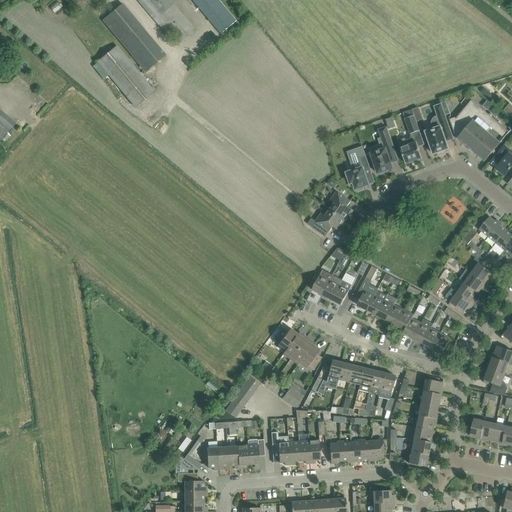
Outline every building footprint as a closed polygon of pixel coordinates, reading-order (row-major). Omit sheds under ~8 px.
[(139,0),(163,30),(167,27),(179,41),(193,30),(169,0),(139,0)] [(192,0),(221,34),(224,39),(234,31),(230,26),(236,22),(221,4),(217,0),(192,0)] [(122,4),(104,20),(144,69),(162,53),(122,4)] [(103,78),(105,77),(109,74),(136,106),(154,91),(116,46),(98,61),(99,62),(93,67),(103,78)] [(484,87),(480,92),(489,100),(491,97),(491,94),(484,87)] [(456,136),(485,161),(509,132),(499,122),(500,121),(491,113),(489,115),(472,100),(456,118),(455,117),(450,119),(449,119),(455,136),(456,136)] [(483,106),(488,110),(492,104),(488,100),(483,106)] [(441,103),(446,115),(450,114),(446,101),(441,103)] [(445,115),(446,115),(441,103),(442,104),(435,106),(438,116),(437,117),(434,119),(433,121),(432,125),(433,128),(433,129),(426,131),(427,135),(425,135),(428,142),(429,142),(434,154),(438,153),(438,154),(445,152),(445,150),(449,149),(442,129),(449,127),(445,115)] [(412,109),(403,112),(405,119),(414,115),(412,109)] [(0,140),(15,124),(0,111),(0,140)] [(414,115),(405,119),(410,134),(420,130),(414,115)] [(395,150),(387,127),(379,130),(382,138),(379,139),(381,145),(376,147),(378,151),(371,154),(378,174),(393,168),(388,152),(395,150)] [(406,137),(397,140),(400,148),(401,148),(406,164),(422,158),(417,142),(416,142),(414,137),(406,139),(406,137)] [(510,170),(511,167),(511,151),(504,145),(495,156),(496,156),(502,161),(496,168),(498,170),(505,176),(510,170)] [(347,175),(346,176),(348,181),(350,182),(350,181),(351,184),(354,183),(356,190),(357,189),(358,191),(363,189),(364,187),(369,185),(367,178),(373,176),(366,155),(363,146),(356,149),(359,157),(361,165),(353,167),(354,170),(347,173),(347,175)] [(327,184),(334,188),(338,183),(331,178),(327,184)] [(330,209),(345,220),(350,214),(351,214),(354,210),(348,206),(351,201),(337,191),(331,200),(334,203),(330,209)] [(301,207),(297,203),(292,207),(296,211),(301,207)] [(341,226),(345,220),(330,209),(325,216),(321,213),(315,221),(330,231),(333,227),(339,231),(342,227),(341,226)] [(480,229),(488,236),(499,224),(490,217),(480,229)] [(496,243),(507,231),(499,224),(488,236),(496,243)] [(478,233),(472,228),(462,240),(468,244),(472,248),(476,251),(479,247),(471,241),(478,233)] [(505,250),(511,241),(511,235),(507,231),(496,243),(505,250)] [(476,251),(481,255),(484,251),(479,247),(476,251)] [(343,255),(338,265),(344,268),(349,258),(348,258),(350,255),(350,254),(351,252),(345,249),(343,255)] [(485,268),(489,263),(478,254),(474,259),(479,263),(472,273),(488,285),(493,279),(490,277),(493,273),(485,268)] [(357,273),(362,276),(369,264),(363,261),(357,273)] [(372,281),(378,269),(372,266),(366,278),(372,281)] [(333,275),(324,271),(323,272),(321,275),(321,274),(313,290),(322,295),(330,279),(333,275)] [(347,272),(344,280),(354,284),(357,276),(347,272)] [(484,291),(488,285),(472,273),(465,283),(479,293),(481,289),(484,291)] [(332,300),(340,284),(342,280),(338,278),(336,277),(333,275),(330,279),(322,295),(332,300)] [(398,287),(401,281),(395,278),(392,284),(398,287)] [(342,305),(350,290),(352,285),(342,280),(340,284),(332,300),(342,305)] [(364,281),(356,297),(360,299),(357,305),(367,310),(375,295),(377,291),(378,289),(364,281)] [(476,296),(479,293),(465,283),(458,292),(474,304),(478,298),(476,296)] [(412,294),(415,288),(410,286),(407,291),(412,294)] [(437,295),(440,290),(435,287),(433,288),(431,291),(437,295)] [(415,288),(412,294),(418,297),(421,291),(415,288)] [(470,310),(474,304),(458,292),(450,302),(464,312),(467,309),(470,310)] [(384,299),(376,315),(386,320),(394,304),(396,299),(387,294),(384,299)] [(432,302),(435,298),(431,294),(427,300),(432,303),(432,302)] [(376,315),(384,299),(375,295),(367,310),(376,315)] [(432,302),(432,303),(437,307),(441,302),(435,298),(432,302)] [(395,325),(403,309),(394,304),(386,320),(395,325)] [(452,318),(456,313),(448,307),(444,312),(452,318)] [(405,330),(413,314),(403,309),(395,325),(405,330)] [(460,324),(464,319),(456,313),(452,318),(460,324)] [(414,338),(421,323),(412,318),(413,315),(413,314),(405,330),(404,333),(414,338)] [(423,343),(431,328),(433,324),(424,319),(421,323),(414,338),(423,343)] [(511,342),(511,325),(511,326),(503,335),(511,342)] [(433,348),(441,333),(431,328),(423,343),(433,348)] [(290,359),(306,337),(303,335),(301,336),(290,329),(287,333),(283,329),(273,341),(278,345),(277,347),(284,352),(283,354),(290,359)] [(441,333),(433,348),(443,354),(451,338),(441,333)] [(306,337),(290,359),(298,365),(299,363),(306,368),(308,366),(313,370),(322,358),(317,354),(320,350),(309,342),(310,340),(306,337)] [(511,364),(511,350),(498,345),(493,357),(509,363),(511,364)] [(511,364),(509,363),(493,357),(489,368),(505,374),(509,364),(511,364)] [(328,377),(325,387),(336,390),(338,380),(343,363),(332,360),(328,377)] [(272,366),(266,362),(263,365),(270,370),(272,366)] [(349,382),(353,365),(343,363),(338,380),(349,382)] [(359,385),(364,368),(353,365),(349,382),(359,385)] [(359,385),(358,390),(369,393),(374,371),(364,368),(359,385)] [(504,382),(502,382),(505,374),(489,368),(484,382),(488,384),(489,382),(494,384),(491,392),(505,395),(507,388),(504,382)] [(374,371),(369,393),(379,395),(380,390),(384,373),(374,371)] [(384,373),(380,390),(391,393),(395,376),(384,373)] [(260,384),(250,376),(245,382),(256,390),(260,384)] [(317,378),(311,389),(317,392),(322,381),(317,378)] [(423,391),(440,394),(442,382),(425,379),(423,391)] [(290,386),(300,393),(303,388),(293,381),(290,386)] [(251,396),(256,390),(245,382),(241,388),(251,396)] [(247,402),(251,396),(241,388),(236,394),(247,402)] [(288,403),(296,393),(290,388),(282,399),(288,403)] [(437,406),(440,394),(423,391),(421,403),(437,406)] [(296,393),(288,403),(294,408),(302,397),(296,393)] [(489,406),(490,400),(491,394),(485,393),(483,405),(489,406)] [(243,408),(247,402),(236,394),(232,401),(233,401),(243,408)] [(390,412),(394,399),(388,397),(384,410),(390,412)] [(239,413),(243,408),(233,401),(229,406),(239,413)] [(395,408),(400,410),(403,403),(397,402),(395,408)] [(435,419),(437,406),(421,403),(418,415),(435,419)] [(235,417),(239,413),(229,406),(226,410),(235,417)] [(398,418),(400,410),(395,408),(392,416),(398,418)] [(433,431),(435,419),(418,415),(416,427),(433,431)] [(481,438),(485,421),(474,419),(470,436),(481,438)] [(492,441),(496,424),(485,421),(481,438),(492,441)] [(235,422),(228,422),(229,435),(236,435),(236,428),(235,428),(235,422)] [(503,443),(507,426),(496,424),(492,441),(503,443)] [(511,445),(511,427),(507,426),(503,443),(511,445)] [(430,443),(433,431),(416,427),(413,439),(430,443)] [(278,432),(271,433),(273,455),(273,453),(279,453),(279,463),(285,463),(285,465),(290,465),(289,448),(288,442),(278,443),(278,437),(278,432)] [(200,443),(204,438),(200,436),(197,441),(196,440),(188,453),(188,454),(183,460),(194,467),(195,467),(198,469),(201,464),(193,458),(192,457),(194,454),(201,444),(200,443)] [(186,437),(178,449),(182,452),(191,441),(186,437)] [(373,459),(384,458),(382,438),(378,438),(378,439),(372,440),(373,459)] [(258,440),(256,439),(249,440),(248,441),(248,445),(247,445),(249,465),(254,465),(254,467),(260,467),(259,456),(265,456),(264,440),(261,440),(258,440)] [(292,439),(288,439),(288,442),(289,448),(290,465),(295,465),(295,462),(300,461),(298,441),(292,442),(292,439)] [(352,461),(362,460),(361,439),(357,439),(357,441),(350,442),(352,461)] [(373,459),(372,440),(365,440),(365,439),(361,439),(362,460),(373,459)] [(428,455),(430,443),(413,439),(411,451),(428,455)] [(305,464),(310,464),(309,440),(298,441),(300,461),(305,461),(305,464)] [(315,460),(321,460),(319,440),(309,440),(310,464),(315,463),(315,460)] [(331,462),(341,461),(340,441),(337,441),(337,443),(329,443),(331,462)] [(352,461),(350,442),(344,442),(344,441),(340,441),(341,461),(352,461)] [(244,465),(249,465),(247,445),(237,446),(239,469),(244,468),(244,465)] [(234,469),(239,469),(237,446),(227,447),(228,467),(234,466),(234,469)] [(224,467),(228,467),(227,447),(217,448),(219,470),(224,470),(224,467)] [(214,470),(219,470),(217,448),(207,448),(208,468),(214,468),(214,470)] [(425,467),(428,455),(411,451),(409,464),(425,467)] [(183,460),(180,464),(189,470),(192,470),(194,467),(183,460)] [(178,474),(178,482),(184,481),(184,492),(207,492),(207,486),(204,486),(204,481),(197,481),(197,476),(192,476),(192,474),(188,474),(178,474)] [(374,502),(394,502),(394,495),(391,495),(391,490),(374,490),(373,500),(374,502)] [(511,511),(511,492),(506,491),(502,508),(507,509),(505,511),(511,511)] [(185,502),(204,502),(204,497),(207,497),(207,492),(184,492),(185,502)] [(335,499),(335,511),(346,511),(345,498),(335,499)] [(324,511),(335,511),(335,499),(324,500),(324,511)] [(313,511),(324,511),(324,500),(313,501),(313,511)] [(291,511),(302,511),(302,501),(291,502),(291,511)] [(302,511),(313,511),(313,501),(302,501),(302,511)] [(207,511),(207,507),(204,507),(204,502),(185,502),(184,511),(207,511)] [(374,511),(391,511),(391,510),(394,510),(394,502),(374,502),(374,511)]
